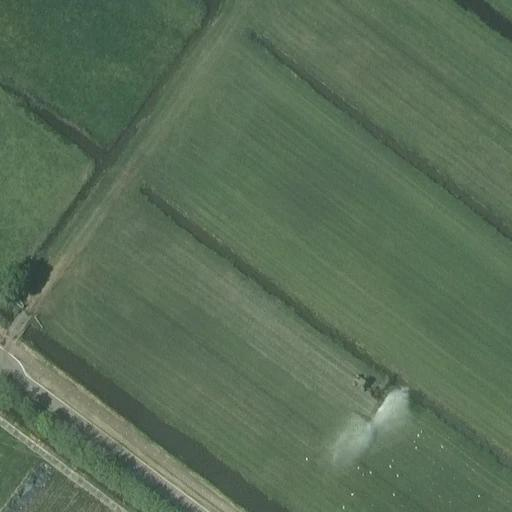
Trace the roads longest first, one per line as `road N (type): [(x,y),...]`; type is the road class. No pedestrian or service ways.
road 1 (track): [(0,349),(171,106)]
road 2 (tertiary): [(188,511),(0,369)]
road 3 (track): [(115,511),(0,424)]
